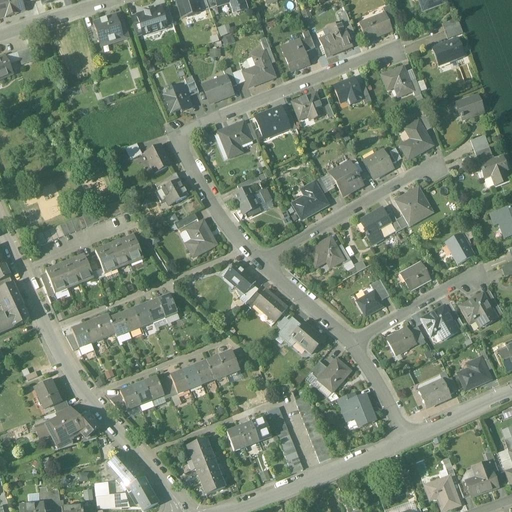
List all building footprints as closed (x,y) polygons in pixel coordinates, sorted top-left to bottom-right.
[(0,0),(0,17),(0,19),(6,18),(6,19),(18,15),(18,14),(23,12),(21,6),(19,0),(0,0)] [(183,0),(177,2),(182,19),(201,13),(196,0),(183,0)] [(205,0),(196,0),(201,13),(209,10),(205,0)] [(214,0),(205,0),(209,10),(217,8),(214,0)] [(214,0),(217,8),(229,3),(231,9),(237,7),(239,12),(247,10),(243,0),(214,0)] [(421,0),(422,1),(419,2),(423,13),(445,5),(443,0),(421,0)] [(396,27),(389,7),(383,9),(385,15),(390,29),(396,27)] [(167,8),(161,10),(166,27),(173,25),(167,8)] [(160,9),(137,17),(139,24),(143,36),(143,37),(167,29),(166,27),(161,10),(160,9)] [(354,34),(345,13),(338,16),(342,23),(347,37),(354,34)] [(385,15),(360,25),(366,42),(391,32),(390,29),(385,15)] [(116,17),(93,25),(100,47),(123,39),(118,24),(116,17)] [(457,19),(442,25),(445,32),(460,27),(457,19)] [(124,22),(118,24),(123,39),(128,37),(124,22)] [(334,35),(319,41),(326,58),(352,48),(347,37),(342,23),(332,28),(334,35)] [(139,24),(133,26),(137,38),(143,36),(139,24)] [(216,28),(219,37),(230,33),(227,25),(216,28)] [(460,27),(445,32),(447,40),(463,34),(460,27)] [(305,40),(299,43),(304,54),(315,49),(308,33),(302,35),(305,40)] [(231,36),(221,40),(223,46),(234,42),(231,36)] [(299,43),(296,36),(294,36),(289,38),(288,40),(290,46),(288,47),(290,50),(283,53),(291,72),(308,65),(304,54),(299,43)] [(271,52),(266,39),(260,42),(264,53),(265,55),(271,52)] [(458,40),(432,50),(438,67),(464,57),(458,40)] [(30,50),(17,54),(21,67),(34,62),(30,50)] [(219,58),(219,50),(209,50),(209,58),(219,58)] [(271,52),(265,55),(270,66),(275,64),(271,52)] [(264,53),(252,58),(254,62),(254,63),(254,65),(255,64),(257,68),(243,74),(246,83),(248,88),(249,88),(260,83),(260,84),(275,79),(270,66),(265,55),(264,53)] [(6,58),(0,60),(0,81),(13,75),(6,58)] [(403,68),(381,77),(387,91),(397,88),(401,97),(412,93),(409,83),(403,68)] [(232,74),(230,69),(223,72),(225,78),(226,78),(230,89),(237,86),(232,74)] [(241,70),(232,74),(237,86),(246,83),(243,74),(241,70)] [(225,78),(202,87),(209,105),(233,95),(230,89),(226,78),(225,78)] [(354,79),(333,88),(340,105),(351,101),(353,105),(363,101),(357,86),(354,79)] [(409,83),(412,93),(414,96),(421,94),(420,93),(417,84),(416,80),(409,83)] [(423,81),(417,84),(420,93),(426,91),(423,81)] [(194,83),(183,87),(187,99),(198,94),(194,83)] [(364,84),(357,86),(363,101),(364,105),(371,103),(364,84)] [(182,87),(172,91),(173,94),(167,96),(169,100),(167,101),(166,101),(166,103),(167,105),(167,106),(168,108),(170,110),(170,109),(172,108),(174,113),(180,110),(181,113),(188,110),(187,107),(190,105),(187,99),(183,87),(182,87)] [(315,95),(292,104),(299,121),(312,116),(314,120),(324,117),(315,95)] [(478,97),(457,105),(461,117),(460,117),(461,120),(462,120),(463,122),(484,114),(478,97)] [(334,117),(326,99),(321,101),(328,120),(334,117)] [(281,109),(255,119),(263,140),(289,130),(284,115),(281,109)] [(296,131),(289,113),(284,115),(289,130),(290,134),(296,131)] [(429,117),(418,123),(424,133),(433,128),(429,117)] [(244,123),(229,129),(230,131),(218,136),(225,153),(228,152),(231,159),(242,154),(239,147),(251,142),(245,127),(244,123)] [(424,133),(418,123),(407,129),(413,140),(400,147),(408,161),(432,147),(424,133)] [(257,140),(251,125),(245,127),(251,142),(257,140)] [(484,137),(470,142),(474,154),(489,148),(484,137)] [(136,146),(125,150),(131,161),(142,156),(136,146)] [(171,166),(160,146),(145,154),(155,174),(171,166)] [(489,148),(474,154),(478,164),(493,158),(489,148)] [(401,160),(395,150),(390,153),(395,163),(401,160)] [(383,151),(363,163),(373,181),(393,169),(383,151)] [(501,157),(493,160),(493,158),(478,164),(484,181),(490,179),(494,189),(495,189),(494,187),(509,182),(509,183),(510,183),(506,173),(507,173),(501,157)] [(366,180),(355,161),(349,164),(360,183),(366,180)] [(360,183),(349,164),(330,175),(343,198),(362,187),(360,183)] [(172,177),(155,186),(158,192),(176,183),(172,177)] [(257,178),(237,188),(240,193),(249,188),(260,183),(257,178)] [(320,181),(314,184),(322,196),(327,193),(320,181)] [(158,192),(155,194),(160,204),(166,201),(170,207),(188,198),(182,188),(179,189),(176,183),(158,192)] [(322,196),(314,184),(305,189),(308,196),(292,205),(301,222),(327,207),(322,196)] [(240,193),(233,196),(243,216),(259,209),(253,196),(249,188),(240,193)] [(265,190),(253,196),(259,209),(271,203),(265,190)] [(418,190),(395,202),(404,217),(409,227),(421,220),(419,217),(430,211),(418,190)] [(127,212),(121,202),(117,203),(122,214),(127,212)] [(117,203),(111,206),(116,217),(122,214),(117,203)] [(116,217),(111,206),(106,208),(110,219),(116,217)] [(511,207),(495,214),(504,239),(511,236),(511,207)] [(106,208),(100,210),(104,221),(110,219),(106,208)] [(104,221),(100,210),(94,213),(99,224),(104,221)] [(382,210),(360,222),(367,233),(364,235),(372,247),(383,241),(382,240),(395,233),(390,225),(391,224),(387,218),(382,210)] [(99,224),(94,213),(88,215),(93,226),(99,224)] [(88,215),(82,217),(87,228),(93,226),(88,215)] [(165,219),(169,226),(177,222),(173,215),(165,219)] [(194,215),(174,226),(178,232),(197,221),(194,215)] [(396,222),(392,215),(387,218),(391,224),(390,225),(395,233),(396,234),(402,231),(396,222)] [(87,228),(82,217),(77,220),(81,231),(87,228)] [(409,227),(404,217),(396,222),(402,231),(409,227)] [(81,231),(77,220),(71,222),(76,233),(81,231)] [(75,233),(71,222),(65,224),(70,235),(75,233)] [(203,223),(186,232),(194,246),(188,250),(193,260),(216,247),(203,223)] [(65,224),(60,226),(64,237),(70,235),(65,224)] [(64,238),(59,226),(54,229),(58,240),(64,238)] [(469,227),(462,231),(468,242),(474,239),(469,227)] [(58,240),(54,229),(48,231),(53,242),(58,240)] [(53,242),(48,231),(43,233),(47,244),(53,242)] [(43,233),(37,235),(41,247),(47,244),(43,233)] [(37,235),(31,238),(36,249),(41,247),(37,235)] [(461,236),(445,245),(457,266),(473,257),(461,236)] [(143,260),(134,238),(121,243),(130,266),(130,265),(129,263),(141,258),(142,261),(143,260)] [(330,240),(306,253),(315,269),(330,261),(334,268),(343,263),(343,262),(336,249),(330,240)] [(121,243),(108,248),(117,271),(116,268),(128,263),(129,266),(130,266),(121,243)] [(350,263),(341,247),(336,249),(343,262),(343,263),(345,266),(350,263)] [(108,248),(95,253),(96,257),(102,271),(104,276),(105,276),(104,273),(115,268),(116,271),(117,271),(108,248)] [(102,271),(96,257),(91,259),(96,273),(102,271)] [(84,258),(71,263),(80,286),(81,285),(80,283),(91,278),(92,281),(93,280),(91,275),(85,261),(84,258)] [(96,273),(91,259),(85,261),(91,275),(96,273)] [(355,272),(364,268),(361,262),(352,266),(355,272)] [(71,263),(58,268),(67,291),(68,290),(67,288),(78,283),(79,286),(80,286),(71,263)] [(434,275),(426,263),(421,266),(428,278),(434,275)] [(511,263),(500,268),(504,279),(511,276),(511,263)] [(420,264),(402,274),(412,292),(430,282),(428,278),(421,266),(420,264)] [(255,283),(235,265),(231,270),(230,270),(229,271),(229,272),(225,276),(231,281),(231,280),(238,286),(236,288),(244,295),(245,296),(252,287),(255,283)] [(0,267),(0,282),(10,278),(4,266),(0,267)] [(58,268),(45,273),(47,277),(54,294),(54,296),(55,296),(54,293),(66,288),(67,291),(58,268)] [(47,277),(41,279),(48,297),(54,294),(47,277)] [(389,298),(379,281),(370,287),(374,293),(379,303),(389,298)] [(13,284),(0,290),(0,299),(7,315),(7,316),(24,308),(13,284)] [(257,291),(252,287),(245,296),(244,295),(242,297),(248,302),(255,294),(257,291)] [(287,310),(265,292),(260,298),(253,306),(254,306),(274,324),(287,310)] [(374,293),(356,303),(365,319),(383,309),(379,303),(374,293)] [(248,302),(245,306),(250,311),(254,306),(253,306),(260,298),(255,294),(248,302)] [(502,316),(490,294),(484,297),(497,319),(502,316)] [(483,295),(459,309),(468,324),(474,321),(479,329),(497,319),(484,297),(483,295)] [(169,297),(157,302),(164,320),(165,320),(168,329),(171,328),(170,325),(179,321),(169,297)] [(157,302),(145,307),(152,325),(165,320),(164,320),(157,302)] [(152,325),(145,307),(133,311),(140,330),(152,325)] [(464,329),(451,307),(446,310),(458,332),(464,329)] [(24,308),(7,316),(7,315),(0,318),(0,320),(5,333),(30,322),(24,308)] [(445,308),(420,322),(429,337),(435,334),(440,342),(458,332),(446,310),(445,308)] [(140,330),(133,311),(121,316),(128,335),(140,330)] [(109,321),(115,336),(116,340),(128,335),(121,316),(109,321)] [(108,317),(95,322),(103,341),(115,336),(109,321),(108,317)] [(291,319),(276,337),(286,345),(291,340),(290,339),(301,327),(291,319)] [(95,322),(83,327),(91,346),(103,341),(95,322)] [(301,327),(290,339),(291,340),(307,354),(314,346),(317,348),(323,341),(303,324),(301,327)] [(91,346),(83,327),(71,332),(73,336),(78,350),(91,346)] [(417,328),(411,332),(418,344),(424,341),(417,328)] [(406,330),(386,341),(395,357),(415,346),(406,330)] [(73,336),(65,338),(73,353),(78,350),(73,336)] [(511,341),(504,345),(505,349),(496,352),(504,369),(506,374),(511,371),(511,341)] [(231,353),(218,359),(226,377),(226,378),(239,373),(235,365),(237,364),(238,362),(237,360),(236,359),(235,359),(234,358),(233,359),(231,353)] [(492,370),(486,357),(481,359),(487,373),(492,370)] [(218,359),(206,363),(214,382),(226,377),(218,359)] [(474,371),(467,374),(466,371),(457,375),(465,393),(490,381),(487,373),(481,359),(471,364),(474,371)] [(327,371),(318,382),(332,394),(350,373),(336,361),(327,371)] [(206,363),(194,368),(201,387),(214,382),(206,363)] [(319,364),(309,375),(318,382),(327,371),(319,364)] [(194,368),(182,373),(189,392),(201,387),(194,368)] [(29,376),(25,378),(27,383),(37,378),(35,373),(29,376)] [(182,373),(170,378),(177,397),(189,392),(182,373)] [(450,384),(445,373),(439,376),(442,382),(445,386),(450,384)] [(177,397),(170,378),(164,380),(171,399),(177,397)] [(156,379),(144,384),(151,403),(163,398),(164,398),(158,383),(156,379)] [(171,399),(164,380),(158,383),(164,398),(163,398),(165,402),(171,399)] [(442,382),(421,391),(428,409),(450,399),(445,386),(442,382)] [(50,383),(34,390),(44,412),(53,408),(61,404),(50,383)] [(144,384),(132,389),(139,407),(151,403),(144,384)] [(132,389),(120,394),(121,397),(127,412),(139,407),(132,389)] [(353,395),(337,401),(340,407),(355,400),(353,395)] [(121,397),(110,401),(121,415),(127,412),(121,397)] [(355,400),(340,407),(344,417),(352,414),(358,429),(375,423),(365,397),(355,400)] [(306,398),(295,402),(297,408),(308,404),(306,398)] [(69,409),(65,402),(61,404),(53,408),(55,414),(69,409)] [(308,404),(297,408),(299,414),(310,409),(308,404)] [(511,406),(500,410),(503,420),(511,417),(511,406)] [(69,409),(55,414),(57,419),(50,422),(53,429),(64,423),(66,427),(78,420),(69,409)] [(278,409),(267,413),(269,419),(280,415),(278,409)] [(310,409),(299,414),(301,419),(313,415),(310,409)] [(280,415),(269,419),(271,425),(282,420),(280,415)] [(313,415),(301,419),(304,425),(315,420),(313,415)] [(66,427),(64,423),(53,429),(50,422),(46,424),(46,423),(44,424),(44,422),(43,423),(43,425),(35,427),(39,437),(46,434),(47,438),(50,436),(55,433),(60,442),(62,450),(73,446),(70,440),(69,438),(79,432),(81,434),(86,440),(99,428),(89,416),(81,423),(80,422),(78,420),(66,427)] [(263,420),(251,425),(258,444),(270,439),(263,420)] [(282,420),(271,425),(274,430),(285,426),(282,420)] [(315,420),(304,425),(306,430),(317,426),(315,420)] [(251,425),(239,430),(246,449),(258,444),(251,425)] [(285,426),(274,430),(276,436),(287,432),(285,426)] [(317,426),(306,430),(308,436),(319,432),(317,426)] [(239,430),(226,435),(234,454),(246,449),(239,430)] [(287,432),(276,436),(278,442),(289,437),(287,432)] [(319,432),(308,436),(310,442),(321,437),(319,432)] [(289,437),(278,442),(280,447),(291,443),(289,437)] [(321,437),(310,442),(312,447),(324,443),(321,437)] [(205,441),(186,448),(191,461),(210,453),(205,441)] [(291,443),(280,447),(282,453),(293,448),(291,443)] [(324,443),(312,447),(315,453),(326,448),(324,443)] [(293,448),(282,453),(285,458),(296,454),(293,448)] [(326,448),(315,453),(317,458),(328,454),(326,448)] [(511,452),(508,454),(511,461),(501,465),(510,488),(511,487),(511,452)] [(210,453),(191,461),(196,473),(215,465),(210,453)] [(498,472),(491,453),(485,455),(488,464),(492,474),(498,472)] [(296,454),(285,458),(287,464),(298,459),(296,454)] [(328,454),(317,458),(319,464),(330,460),(328,454)] [(120,455),(107,465),(119,479),(116,481),(119,485),(122,483),(128,494),(131,492),(129,488),(142,481),(120,455)] [(298,459),(287,464),(289,470),(300,465),(298,459)] [(455,476),(450,464),(444,466),(448,479),(449,479),(455,476)] [(488,464),(476,469),(479,478),(465,483),(470,497),(471,499),(498,489),(492,474),(488,464)] [(215,465),(196,473),(201,485),(220,477),(215,465)] [(300,465),(289,470),(291,475),(302,471),(300,465)] [(220,477),(201,485),(206,498),(225,490),(220,477)] [(448,479),(424,487),(428,498),(435,495),(441,511),(444,511),(459,507),(449,479),(448,479)] [(142,481),(129,488),(131,492),(139,505),(137,506),(138,509),(141,509),(142,511),(144,511),(158,505),(156,501),(142,481)] [(465,483),(458,486),(463,500),(470,497),(465,483)] [(124,496),(107,498),(107,493),(108,493),(107,485),(97,486),(100,510),(116,509),(129,509),(124,496)] [(47,489),(38,490),(40,506),(43,506),(44,511),(49,511),(51,511),(47,493),(48,493),(47,489)] [(48,493),(47,493),(51,511),(62,511),(61,510),(64,509),(63,502),(60,503),(59,492),(48,493)]
